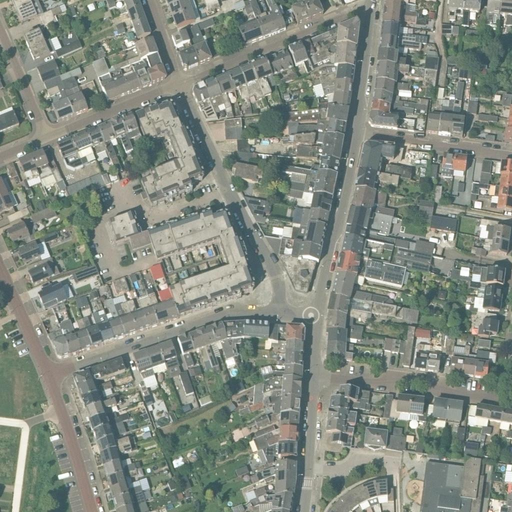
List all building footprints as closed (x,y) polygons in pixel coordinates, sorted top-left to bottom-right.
[(37,0),(10,0),(16,12),(38,3),(37,0)] [(122,0),(127,13),(141,8),(137,0),(122,0)] [(173,18),(192,12),(192,11),(197,10),(193,0),(190,0),(169,8),(173,18)] [(256,20),(264,39),(276,34),(269,15),(268,16),(269,18),(268,19),(266,14),(261,15),(254,0),(251,0),(248,1),(256,20)] [(285,31),(285,30),(277,9),(273,0),(265,0),(271,14),(269,15),(276,34),(285,31)] [(298,26),(310,21),(302,0),(301,0),(297,2),(299,6),(291,10),(298,26)] [(302,0),(310,21),(323,15),(316,0),(302,0)] [(455,17),(462,17),(463,12),(464,0),(449,0),(450,3),(448,19),(449,19),(449,21),(455,22),(455,17)] [(470,14),(479,14),(479,0),(464,0),(463,12),(462,17),(461,27),(468,28),(470,14)] [(499,28),(500,17),(501,0),(487,0),(485,27),(499,28)] [(511,0),(501,0),(500,17),(506,18),(505,28),(506,28),(506,34),(511,34),(511,31),(511,0)] [(218,2),(206,6),(208,12),(220,8),(218,2)] [(42,23),(53,18),(53,17),(62,14),(59,8),(51,12),(43,15),(38,3),(16,12),(21,24),(39,17),(42,23)] [(383,16),(416,19),(417,13),(409,12),(410,7),(384,4),(383,16)] [(68,11),(71,19),(76,17),(73,8),(68,11)] [(132,27),(145,22),(141,8),(127,13),(132,27)] [(277,9),(285,30),(295,26),(291,14),(285,17),(281,8),(277,9)] [(177,29),(196,22),(192,12),(173,18),(177,29)] [(382,27),(400,29),(401,22),(415,24),(416,19),(383,16),(382,27)] [(53,18),(42,23),(44,29),(56,23),(53,18)] [(189,44),(197,67),(221,57),(216,46),(207,50),(199,30),(214,24),(213,20),(191,28),(192,30),(191,30),(194,38),(195,42),(189,44)] [(236,23),(236,22),(235,23),(245,47),(264,39),(256,20),(243,25),(242,21),(236,23)] [(132,27),(137,40),(150,35),(145,22),(132,27)] [(308,63),(310,67),(328,59),(335,56),(336,48),(357,50),(357,49),(359,27),(356,23),(339,30),(301,46),(308,62),(308,63)] [(441,26),(441,38),(451,38),(452,27),(441,26)] [(415,44),(421,45),(421,44),(426,45),(427,38),(399,35),(400,29),(382,27),(380,40),(415,44)] [(183,47),(189,44),(195,42),(194,38),(191,30),(185,33),(186,34),(172,39),(176,49),(183,47)] [(29,50),(50,41),(45,43),(39,31),(24,38),(29,50)] [(127,50),(134,47),(138,46),(136,40),(125,44),(127,50)] [(398,48),(421,52),(421,45),(415,44),(380,40),(379,53),(397,55),(398,48)] [(49,55),(55,53),(50,41),(29,50),(34,62),(49,56),(49,55)] [(113,68),(114,69),(116,73),(120,71),(120,70),(131,66),(132,66),(142,62),(146,60),(158,56),(152,41),(138,46),(134,47),(138,58),(113,68)] [(64,49),(55,53),(58,59),(67,55),(82,49),(79,42),(64,49)] [(187,71),(197,67),(189,44),(183,47),(186,54),(178,56),(183,70),(184,70),(187,71)] [(308,75),(312,73),(310,67),(308,63),(308,62),(301,46),(289,51),(292,60),(296,68),(303,65),(308,75)] [(354,70),(357,50),(336,48),(335,56),(328,59),(331,64),(334,65),(333,68),(337,68),(354,70)] [(272,78),(293,69),(286,52),(265,61),(272,78)] [(404,69),(405,68),(406,56),(397,55),(379,53),(377,66),(404,69)] [(151,73),(162,68),(158,56),(146,60),(142,62),(148,75),(151,73)] [(424,72),(437,73),(439,60),(438,60),(427,58),(426,58),(424,72)] [(107,76),(110,75),(109,71),(104,59),(92,64),(98,79),(107,75),(107,76)] [(263,81),(272,78),(265,61),(250,67),(263,98),(271,95),(266,82),(264,82),(263,81)] [(141,90),(152,85),(148,75),(142,62),(132,66),(134,71),(134,72),(141,90)] [(52,108),(58,124),(74,117),(64,93),(58,79),(60,78),(55,63),(37,70),(42,84),(43,84),(47,92),(57,88),(63,103),(52,108)] [(130,94),(141,90),(134,72),(134,71),(132,66),(131,66),(133,72),(123,75),(125,82),(130,94)] [(435,89),(437,73),(424,72),(404,69),(377,66),(375,82),(396,85),(411,86),(396,84),(398,73),(400,75),(405,75),(404,79),(423,81),(422,87),(435,89)] [(257,100),(263,98),(250,67),(239,71),(246,86),(245,87),(250,98),(250,99),(255,95),(257,100)] [(148,75),(152,85),(165,80),(166,78),(162,68),(151,73),(148,75)] [(319,78),(320,80),(321,85),(321,86),(336,82),(352,84),(354,70),(337,68),(336,74),(319,78)] [(459,68),(458,79),(468,81),(468,80),(471,80),(472,69),(459,68)] [(472,69),(472,77),(493,78),(494,71),(472,69)] [(62,84),(74,79),(81,75),(79,70),(60,77),(60,78),(62,84)] [(249,99),(250,99),(250,98),(245,87),(246,86),(239,71),(228,76),(234,92),(239,90),(241,101),(249,99)] [(287,76),(290,82),(298,79),(296,73),(287,76)] [(119,99),(130,94),(125,82),(123,75),(112,79),(119,99)] [(224,106),(226,110),(231,108),(227,95),(234,92),(228,76),(214,82),(222,100),(224,106)] [(64,93),(74,117),(88,112),(81,95),(74,79),(62,84),(66,93),(64,93)] [(112,79),(111,80),(109,81),(100,84),(108,103),(119,99),(112,79)] [(224,105),(226,110),(224,106),(222,100),(214,82),(203,86),(210,102),(213,109),(218,120),(215,114),(220,113),(218,108),(224,105)] [(334,95),(351,98),(352,84),(336,82),(321,86),(324,97),(327,96),(327,97),(334,95)] [(396,85),(375,82),(374,94),(393,97),(394,89),(395,89),(399,92),(409,93),(410,89),(411,89),(412,86),(411,86),(396,85)] [(454,102),(450,137),(462,139),(464,120),(459,119),(461,103),(463,84),(457,84),(455,102),(454,102)] [(322,96),(319,85),(312,87),(315,98),(322,96)] [(205,122),(218,120),(213,109),(210,102),(203,86),(194,90),(192,94),(205,122)] [(393,97),(374,94),(372,105),(413,111),(417,111),(421,112),(424,112),(424,113),(427,113),(428,101),(419,100),(419,103),(415,105),(399,102),(400,98),(393,97)] [(332,109),(348,112),(351,98),(334,95),(327,97),(328,103),(318,105),(319,110),(319,111),(332,109)] [(511,96),(504,96),(502,108),(510,109),(510,108),(511,108),(511,96)] [(426,134),(438,136),(442,108),(441,108),(442,102),(437,101),(436,101),(435,114),(437,115),(437,116),(429,115),(426,134)] [(438,136),(450,137),(454,102),(450,102),(449,102),(448,109),(442,108),(438,136)] [(469,103),(467,114),(476,116),(478,104),(469,103)] [(413,115),(413,111),(372,105),(370,116),(399,119),(399,118),(389,117),(390,111),(391,111),(392,113),(413,115)] [(168,139),(185,132),(180,122),(179,122),(173,107),(169,106),(157,110),(156,109),(167,136),(168,139)] [(0,113),(0,117),(6,132),(19,127),(12,109),(0,113)] [(147,144),(167,136),(156,109),(136,117),(139,127),(147,144)] [(326,123),(346,126),(348,112),(332,109),(319,111),(319,110),(283,114),(285,126),(319,123),(326,122),(326,123)] [(138,149),(144,146),(132,116),(120,120),(127,135),(129,141),(134,139),(138,149)] [(371,128),(397,130),(399,119),(370,116),(369,124),(371,128)] [(129,141),(127,135),(120,120),(109,125),(116,140),(121,139),(121,140),(120,140),(126,154),(133,151),(129,141)] [(404,126),(403,131),(413,132),(415,121),(408,120),(407,126),(404,126)] [(225,131),(242,130),(241,121),(224,122),(225,131)] [(308,127),(298,127),(296,137),(310,136),(315,137),(316,135),(343,140),(346,126),(326,123),(326,122),(319,123),(318,128),(313,127),(308,127)] [(110,143),(116,140),(109,125),(108,125),(109,125),(98,130),(107,151),(106,151),(116,175),(122,172),(110,143)] [(93,157),(106,151),(107,151),(98,130),(86,134),(92,150),(91,150),(91,151),(93,157)] [(236,141),(243,141),(242,130),(225,131),(225,142),(236,141)] [(180,163),(190,186),(202,181),(204,177),(198,162),(199,162),(186,131),(185,132),(168,139),(178,164),(180,163)] [(77,156),(91,151),(91,150),(92,150),(86,134),(71,141),(77,156)] [(321,156),(321,160),(339,163),(343,140),(316,135),(315,137),(310,136),(296,137),(289,138),(288,145),(311,147),(314,145),(314,143),(323,145),(322,148),(323,148),(323,150),(297,147),(296,158),(316,160),(317,156),(321,156)] [(243,141),(236,141),(237,153),(250,154),(249,140),(243,141)] [(63,162),(77,156),(71,141),(57,146),(63,162)] [(393,163),(400,164),(403,151),(368,147),(364,150),(358,173),(399,180),(415,183),(417,176),(411,174),(412,171),(387,166),(388,162),(393,163)] [(51,171),(48,168),(42,153),(31,157),(36,171),(39,178),(40,181),(53,176),(57,187),(63,184),(57,169),(51,171)] [(443,156),(440,178),(452,179),(453,172),(455,158),(443,156)] [(33,180),(39,178),(36,171),(31,157),(19,162),(27,183),(33,180)] [(455,158),(453,172),(465,174),(467,159),(455,158)] [(319,166),(317,174),(337,177),(339,163),(321,160),(319,159),(318,166),(319,166)] [(234,165),(248,168),(249,161),(237,160),(235,160),(234,165)] [(492,175),(490,175),(491,163),(482,162),(481,171),(481,174),(481,175),(492,176),(492,175)] [(160,171),(171,199),(192,191),(190,186),(180,163),(178,164),(160,171)] [(502,177),(511,177),(511,165),(501,164),(500,176),(502,177)] [(6,167),(11,179),(18,177),(17,174),(13,165),(6,167)] [(234,180),(261,186),(264,171),(248,168),(234,165),(233,165),(232,171),(236,172),(234,180)] [(332,200),(337,177),(317,174),(283,167),(282,174),(309,179),(307,187),(289,183),(288,191),(332,200)] [(145,193),(148,200),(151,207),(171,199),(160,171),(149,176),(151,179),(141,183),(145,193)] [(397,188),(399,180),(358,173),(355,190),(379,194),(380,185),(397,188)] [(106,187),(102,177),(101,174),(96,176),(101,189),(106,187)] [(102,177),(106,187),(111,185),(107,175),(102,177)] [(492,176),(481,175),(480,185),(488,186),(489,182),(491,182),(492,176)] [(96,191),(101,189),(96,176),(91,179),(96,191)] [(495,187),(511,189),(511,177),(502,177),(500,176),(499,188),(495,187)] [(92,193),(96,191),(91,179),(86,181),(90,193),(92,192),(92,193)] [(85,195),(90,193),(86,181),(81,183),(85,195)] [(433,203),(440,204),(441,191),(444,192),(445,182),(436,181),(433,203)] [(21,184),(23,188),(27,198),(32,196),(26,182),(21,184)] [(80,197),(85,195),(81,183),(76,185),(80,197)] [(480,185),(473,184),(471,196),(476,197),(476,196),(478,196),(479,190),(488,191),(488,186),(480,185)] [(75,199),(80,197),(76,185),(70,187),(75,199)] [(70,201),(75,199),(70,187),(65,189),(70,201)] [(498,199),(511,201),(511,189),(495,187),(494,198),(498,199)] [(390,218),(393,219),(394,212),(384,210),(374,208),(374,203),(385,205),(387,195),(379,194),(355,190),(351,211),(378,216),(390,218)] [(310,212),(328,216),(332,200),(288,191),(286,197),(305,200),(304,203),(312,205),(310,212)] [(7,195),(0,198),(0,215),(13,209),(7,195)] [(50,200),(53,207),(59,205),(56,198),(50,200)] [(253,217),(263,219),(266,203),(252,200),(243,199),(253,217)] [(490,210),(502,211),(511,212),(511,206),(511,201),(498,199),(497,206),(491,205),(490,210)] [(43,202),(36,205),(39,212),(46,210),(43,202)] [(430,226),(432,217),(434,204),(420,202),(418,216),(425,217),(424,225),(430,226)] [(34,215),(31,207),(7,218),(10,225),(30,216),(30,217),(34,215)] [(8,233),(13,245),(24,240),(26,245),(30,243),(37,240),(32,227),(46,221),(47,222),(57,218),(52,208),(34,215),(30,217),(32,223),(23,226),(23,224),(16,227),(17,229),(8,233)] [(397,221),(393,220),(393,219),(390,218),(378,216),(351,211),(346,229),(365,232),(376,235),(377,235),(385,237),(387,224),(392,225),(396,225),(397,221)] [(308,226),(326,230),(328,216),(310,212),(309,221),(303,220),(302,226),(300,226),(300,227),(307,229),(308,226)] [(207,246),(219,242),(212,219),(210,214),(197,219),(207,246)] [(129,240),(141,236),(133,215),(108,224),(116,245),(129,240)] [(224,258),(243,252),(240,242),(238,242),(234,231),(233,232),(228,217),(224,215),(212,219),(219,242),(224,258)] [(178,256),(207,246),(197,219),(197,217),(196,217),(196,218),(189,220),(188,217),(188,218),(189,220),(181,223),(181,222),(180,222),(181,224),(177,226),(176,224),(176,226),(169,228),(177,255),(178,256)] [(256,223),(265,225),(266,219),(263,219),(253,217),(256,223)] [(430,230),(436,231),(438,218),(432,217),(430,226),(430,230)] [(436,231),(442,232),(444,219),(438,218),(436,231)] [(442,232),(449,233),(451,220),(444,219),(442,232)] [(451,220),(449,233),(455,234),(457,221),(451,220)] [(493,242),(508,244),(509,231),(498,230),(498,224),(481,221),(479,227),(486,228),(485,233),(488,234),(487,240),(485,240),(493,242)] [(157,262),(177,255),(169,228),(169,226),(160,229),(160,227),(159,227),(160,229),(148,233),(148,232),(147,232),(147,234),(141,236),(129,240),(133,251),(151,245),(157,262)] [(291,243),(301,245),(301,247),(321,251),(326,230),(308,226),(307,229),(300,227),(297,227),(297,230),(293,229),(292,230),(293,230),(291,243)] [(344,238),(414,254),(416,245),(409,244),(409,243),(376,237),(376,235),(365,232),(346,229),(344,238)] [(54,233),(39,239),(41,246),(57,240),(54,233)] [(429,275),(432,258),(414,254),(344,238),(340,256),(359,260),(360,260),(388,266),(406,270),(429,275)] [(491,254),(506,256),(508,244),(493,242),(485,240),(484,247),(490,248),(489,254),(491,254)] [(21,259),(24,265),(41,258),(36,246),(19,253),(20,254),(18,255),(20,259),(21,259)] [(280,249),(278,256),(316,263),(316,264),(318,264),(321,251),(301,247),(300,253),(280,249)] [(470,255),(485,258),(486,252),(472,249),(470,255)] [(228,270),(238,298),(241,297),(240,296),(252,292),(254,288),(249,273),(250,273),(243,252),(224,258),(228,270)] [(316,264),(316,263),(278,256),(278,258),(281,258),(281,262),(282,262),(296,293),(306,295),(308,285),(307,284),(310,273),(313,272),(315,264),(316,264)] [(402,288),(406,270),(388,266),(360,260),(359,260),(340,256),(335,281),(353,284),(359,285),(363,286),(364,280),(402,288)] [(55,268),(50,258),(37,264),(40,270),(28,275),(33,285),(59,274),(56,268),(55,268)] [(72,276),(76,286),(99,276),(95,266),(72,276)] [(149,269),(150,270),(154,282),(165,278),(160,266),(149,269)] [(469,283),(492,286),(502,287),(504,273),(473,269),(472,276),(480,277),(480,281),(470,279),(469,283)] [(220,304),(238,298),(228,270),(210,277),(220,304)] [(199,311),(220,304),(210,277),(189,284),(199,311)] [(123,295),(129,293),(124,279),(118,281),(123,293),(123,295)] [(117,295),(123,293),(118,281),(112,283),(117,295)] [(385,307),(386,307),(387,299),(352,292),(354,284),(363,286),(359,285),(353,284),(335,281),(331,298),(349,301),(385,307)] [(483,300),(501,302),(502,292),(492,290),(492,286),(469,283),(469,290),(477,291),(476,300),(483,300)] [(168,291),(178,319),(199,311),(189,284),(168,291)] [(43,294),(38,296),(43,307),(56,301),(58,305),(66,301),(59,288),(53,290),(52,288),(42,292),(43,294)] [(179,320),(178,319),(168,291),(158,294),(162,306),(168,323),(179,320)] [(439,291),(437,299),(445,301),(447,293),(439,291)] [(95,294),(89,296),(91,302),(97,300),(95,294)] [(158,327),(168,323),(162,306),(158,307),(154,294),(147,297),(148,298),(158,327)] [(402,321),(403,310),(386,307),(385,307),(349,301),(331,298),(331,297),(327,315),(328,315),(346,318),(359,320),(368,321),(370,321),(372,315),(402,321)] [(142,313),(148,330),(158,327),(148,298),(138,301),(142,313)] [(103,313),(104,316),(108,326),(114,342),(125,338),(118,322),(113,308),(111,300),(106,302),(110,315),(105,316),(104,312),(103,312),(103,313)] [(125,338),(137,334),(126,304),(120,306),(123,315),(118,317),(115,308),(112,300),(111,300),(113,308),(118,322),(125,338)] [(483,300),(482,311),(499,313),(501,302),(483,300)] [(137,334),(148,330),(142,313),(137,315),(133,301),(126,304),(137,334)] [(55,317),(52,310),(38,316),(42,323),(55,317)] [(92,316),(96,329),(97,329),(103,346),(114,342),(108,326),(104,316),(98,318),(97,314),(92,316)] [(478,329),(477,338),(488,339),(489,335),(497,336),(498,324),(495,324),(496,317),(478,314),(477,314),(475,329),(478,329)] [(343,332),(362,335),(363,329),(345,326),(346,318),(328,315),(326,330),(343,332)] [(81,321),(92,350),(103,346),(97,329),(96,329),(91,330),(90,331),(90,329),(91,329),(87,319),(81,321)] [(81,354),(92,350),(81,321),(76,323),(81,334),(74,336),(75,337),(81,354)] [(241,340),(242,340),(243,324),(222,326),(221,326),(227,342),(233,359),(234,359),(240,375),(244,374),(241,364),(240,365),(238,358),(235,346),(241,345),(241,340)] [(244,339),(256,341),(256,328),(251,328),(251,325),(244,324),(243,324),(242,340),(244,340),(244,339)] [(64,341),(70,357),(81,354),(75,337),(74,336),(68,338),(68,337),(69,337),(66,326),(59,329),(60,331),(64,341)] [(210,330),(216,346),(220,357),(218,352),(222,350),(226,361),(233,359),(227,342),(221,326),(210,330)] [(256,341),(268,342),(269,326),(263,326),(262,329),(256,328),(256,341)] [(271,342),(277,343),(278,334),(286,335),(286,343),(303,345),(304,332),(301,328),(301,329),(269,326),(268,342),(271,342)] [(406,343),(404,355),(402,367),(410,368),(415,329),(408,328),(406,343)] [(212,347),(216,346),(210,330),(199,334),(209,361),(212,370),(212,369),(219,367),(212,347)] [(327,345),(346,346),(346,340),(361,342),(362,335),(343,332),(326,330),(326,336),(328,336),(327,345)] [(62,360),(70,357),(64,341),(60,331),(48,336),(57,359),(58,359),(61,360),(62,360)] [(206,372),(212,370),(209,361),(199,334),(188,337),(194,353),(200,351),(206,372)] [(190,355),(194,353),(188,337),(178,341),(187,369),(194,366),(190,355)] [(384,351),(391,353),(393,340),(385,339),(384,351)] [(391,353),(398,354),(400,342),(393,340),(391,353)] [(434,357),(428,356),(426,372),(438,374),(441,353),(446,354),(447,341),(442,340),(441,346),(441,348),(435,348),(434,357)] [(454,341),(447,341),(446,354),(445,356),(452,357),(450,375),(462,377),(464,362),(465,355),(464,355),(453,354),(454,341)] [(491,342),(478,341),(477,348),(490,350),(491,342)] [(271,352),(285,353),(303,354),(303,345),(286,343),(277,343),(271,342),(270,351),(271,351),(271,352)] [(179,367),(178,365),(177,361),(171,344),(159,348),(164,364),(166,371),(167,371),(179,367)] [(346,346),(327,345),(326,360),(352,363),(352,361),(354,347),(346,346)] [(414,371),(426,372),(428,356),(423,356),(424,346),(417,345),(416,355),(415,356),(416,357),(414,371)] [(464,362),(462,377),(474,378),(476,359),(477,359),(477,357),(469,356),(470,348),(465,347),(464,355),(465,355),(464,362)] [(154,375),(166,371),(164,364),(159,348),(146,352),(152,371),(154,377),(154,375)] [(143,381),(154,377),(152,371),(146,352),(133,357),(139,375),(140,375),(143,381)] [(303,354),(285,353),(284,368),(302,369),(303,354)] [(476,359),(474,378),(486,380),(489,354),(482,353),(481,360),(477,359),(476,359)] [(17,364),(0,361),(0,412),(10,414),(17,364)] [(97,382),(129,371),(127,366),(123,367),(121,361),(75,377),(74,380),(77,389),(97,382)] [(278,380),(301,382),(302,369),(284,368),(273,367),(273,374),(262,377),(263,384),(269,381),(278,380)] [(186,373),(179,375),(186,396),(193,394),(186,373)] [(255,387),(253,406),(276,398),(300,399),(301,382),(278,380),(269,381),(263,384),(258,386),(255,387)] [(97,382),(77,389),(81,400),(101,393),(101,394),(113,390),(110,383),(99,387),(99,390),(98,390),(96,385),(97,384),(97,382)] [(138,385),(143,398),(145,398),(147,403),(151,401),(149,396),(150,396),(144,383),(138,385)] [(245,392),(242,383),(231,388),(234,396),(245,392)] [(372,402),(369,401),(370,394),(339,389),(338,395),(340,395),(339,401),(331,400),(331,401),(370,406),(370,405),(371,406),(372,402)] [(103,399),(101,394),(101,393),(81,400),(85,411),(119,399),(118,394),(103,399)] [(205,398),(199,401),(201,407),(212,403),(210,396),(205,398)] [(383,419),(389,420),(389,418),(392,400),(393,397),(386,396),(385,406),(383,419)] [(392,400),(389,418),(394,419),(395,420),(395,415),(408,416),(411,398),(398,396),(397,402),(392,400)] [(281,415),(299,416),(300,399),(276,398),(253,406),(229,416),(231,421),(270,406),(274,405),(274,415),(273,416),(281,415)] [(426,423),(427,418),(429,403),(424,401),(424,400),(411,398),(408,416),(422,418),(422,423),(426,423)] [(89,422),(113,414),(111,408),(117,407),(117,406),(121,404),(119,399),(85,411),(89,422)] [(369,412),(370,406),(331,401),(329,412),(357,416),(357,415),(348,414),(349,409),(369,412)] [(434,407),(433,407),(431,419),(431,421),(433,421),(445,422),(448,404),(435,402),(434,407)] [(164,405),(172,424),(176,422),(174,415),(172,416),(167,403),(164,405)] [(224,410),(229,415),(236,409),(232,404),(224,410)] [(448,404),(445,422),(459,424),(462,405),(448,404)] [(477,408),(475,419),(488,421),(490,409),(477,407),(477,408)] [(488,422),(501,424),(503,411),(490,409),(488,421),(488,422)] [(501,424),(511,426),(511,412),(503,411),(501,424)] [(355,427),(357,416),(329,412),(328,424),(346,426),(347,426),(355,427)] [(89,422),(93,433),(122,423),(128,421),(126,415),(115,419),(113,414),(89,422)] [(276,422),(280,422),(279,430),(298,432),(299,416),(281,415),(273,416),(267,418),(247,426),(249,430),(256,427),(257,430),(260,429),(260,430),(268,427),(267,426),(270,425),(270,424),(276,422)] [(97,444),(117,438),(116,435),(113,436),(112,431),(113,430),(114,432),(130,427),(128,421),(122,423),(93,433),(97,444)] [(346,430),(346,426),(328,424),(326,434),(332,434),(331,444),(343,445),(342,448),(351,449),(352,438),(353,438),(354,431),(346,430)] [(8,429),(0,427),(0,477),(1,478),(8,429)] [(255,434),(257,439),(275,432),(273,427),(255,434)] [(458,429),(457,434),(456,441),(463,442),(465,430),(458,429)] [(278,445),(279,444),(297,445),(298,432),(279,430),(275,432),(257,439),(253,441),(258,453),(262,451),(278,445)] [(377,432),(376,432),(366,430),(364,447),(370,448),(370,450),(374,452),(377,432)] [(377,432),(374,452),(379,451),(379,449),(381,449),(386,450),(387,436),(388,433),(377,432)] [(144,442),(151,439),(150,433),(142,436),(144,442)] [(393,437),(391,451),(402,453),(402,452),(405,452),(406,439),(393,437)] [(97,444),(100,456),(130,446),(128,440),(117,443),(118,445),(116,445),(115,441),(117,440),(117,438),(97,444)] [(478,445),(465,443),(463,456),(476,458),(478,445)] [(100,456),(104,468),(123,461),(123,460),(120,461),(119,455),(120,455),(122,456),(138,451),(136,444),(130,446),(100,456)] [(262,451),(267,466),(273,464),(273,458),(296,459),(297,445),(279,444),(278,445),(262,451)] [(422,454),(423,446),(416,445),(415,453),(422,454)] [(419,511),(479,511),(484,478),(479,477),(481,461),(465,459),(464,469),(426,464),(419,511)] [(104,468),(107,480),(135,471),(141,469),(139,463),(125,467),(124,470),(123,470),(121,465),(124,464),(123,461),(104,468)] [(275,476),(296,476),(296,465),(275,465),(275,470),(272,469),(261,474),(263,481),(275,476)] [(249,474),(246,467),(235,472),(237,478),(249,474)] [(110,492),(127,485),(125,478),(127,478),(129,480),(138,477),(136,472),(141,470),(141,469),(135,471),(107,480),(110,492)] [(267,498),(293,496),(295,484),(296,476),(275,476),(275,491),(268,492),(267,488),(264,489),(254,493),(256,499),(266,495),(267,498)] [(173,482),(168,484),(171,492),(176,490),(173,482)] [(387,498),(388,503),(393,502),(393,490),(387,490),(387,482),(374,483),(377,499),(387,498)] [(362,487),(368,502),(370,507),(378,504),(377,499),(374,483),(373,484),(362,487)] [(113,502),(146,491),(145,486),(141,487),(132,490),(131,493),(129,493),(127,485),(110,492),(113,502)] [(359,507),(368,502),(362,487),(361,487),(350,493),(359,507)] [(115,511),(119,511),(136,506),(135,502),(143,499),(141,493),(147,491),(146,491),(113,502),(115,511)] [(246,495),(248,501),(255,498),(252,492),(246,495)] [(351,511),(359,507),(350,493),(340,501),(350,511),(351,511)] [(173,504),(184,500),(181,494),(177,496),(176,494),(170,496),(173,504)] [(290,511),(293,496),(267,498),(266,495),(256,499),(256,500),(249,503),(252,509),(251,509),(252,511),(268,511),(272,511),(271,511),(290,511)] [(333,511),(350,511),(340,501),(331,510),(333,511)] [(499,511),(511,511),(511,503),(506,503),(506,509),(501,508),(499,511)]
